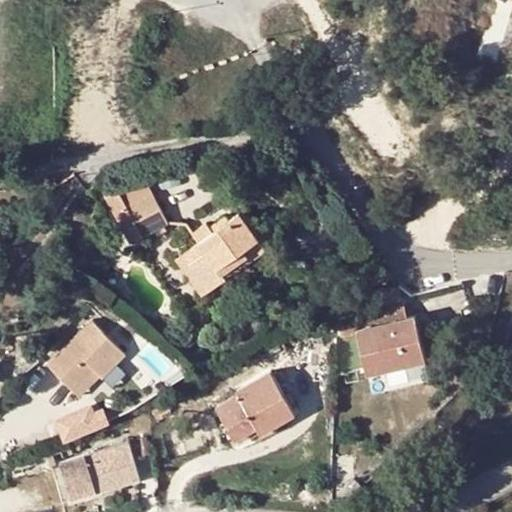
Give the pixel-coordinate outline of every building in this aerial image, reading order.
[(152,192),(124,207),(141,237),(168,223),(152,192)] [(206,223),(192,233),(199,242),(225,279),(266,250),(240,213),(213,232),(206,223)] [(209,290),(225,279),(199,242),(183,254),(209,290)] [(209,290),(183,254),(175,259),(201,296),(209,290)] [(402,302),(338,318),(342,335),(356,331),(367,372),(386,368),(384,361),(423,351),(415,315),(406,316),(402,302)] [(50,366),(74,389),(96,368),(102,375),(104,377),(127,353),(94,322),(50,366)] [(425,358),(423,351),(384,361),(386,368),(425,358)] [(511,361),(508,358),(493,370),(511,390),(511,361)] [(96,368),(74,389),(81,396),(102,375),(96,368)] [(235,438),(256,425),(270,418),(273,424),(294,412),(270,371),(237,391),(238,395),(217,407),(235,438)] [(110,418),(100,397),(56,418),(65,439),(110,418)] [(161,398),(148,405),(155,416),(168,409),(161,398)] [(260,432),(273,424),(270,418),(256,425),(260,432)] [(85,456),(60,462),(70,498),(95,491),(91,474),(136,462),(130,443),(85,456)]
